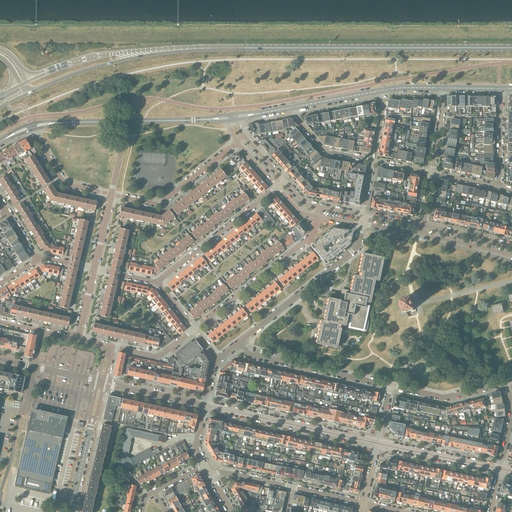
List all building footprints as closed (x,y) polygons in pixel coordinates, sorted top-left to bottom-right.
[(418,100),(416,112),(416,113),(415,116),(417,117),(419,109),(422,110),(422,108),(423,101),(420,100),(420,101),(418,100)] [(429,101),(427,112),(426,116),(428,116),(430,110),(433,110),(433,108),(434,102),(433,101),(431,100),(431,101),(429,101)] [(369,105),(371,115),(371,116),(373,116),(374,117),(378,116),(376,104),(375,104),(374,103),(372,103),(372,104),(371,104),(371,105),(369,105)] [(366,106),(363,106),(365,117),(371,115),(369,105),(368,105),(367,105),(366,105),(366,106)] [(314,125),(314,124),(312,116),(308,117),(307,116),(306,116),(305,117),(305,122),(306,124),(307,123),(308,125),(311,125),(312,126),(314,125)] [(288,119),(287,120),(289,128),(293,128),(294,128),(297,126),(295,123),(293,121),(291,119),(288,120),(288,119)] [(385,123),(385,126),(385,128),(398,130),(402,131),(403,128),(394,127),(394,124),(385,123)] [(451,127),(450,129),(464,131),(468,132),(468,130),(459,128),(459,126),(451,124),(451,125),(450,125),(450,127),(451,127)] [(419,133),(427,134),(428,133),(429,132),(428,131),(428,129),(417,127),(411,126),(411,128),(419,130),(419,133)] [(296,128),(292,132),(288,136),(285,137),(283,140),(284,142),(291,136),(292,138),(299,132),(299,131),(297,129),(297,130),(296,128)] [(288,145),(290,147),(302,136),(301,135),(302,134),(300,132),(299,133),(299,132),(292,138),(294,140),(288,145)] [(297,143),(299,145),(305,139),(305,138),(304,137),(303,137),(302,136),(290,147),(291,148),(293,147),(294,147),(297,143)] [(262,141),(260,141),(258,141),(257,141),(259,143),(258,143),(270,156),(285,142),(284,142),(283,140),(280,137),(276,138),(272,139),(267,140),(262,141)] [(301,147),(297,150),(295,148),(293,150),(297,154),(309,143),(307,142),(308,141),(307,140),(306,140),(305,139),(299,145),(301,147)] [(22,142),(19,143),(25,153),(27,156),(29,158),(32,156),(30,153),(29,154),(28,151),(27,151),(30,148),(25,140),(24,140),(22,141),(22,142)] [(382,145),(381,146),(397,150),(398,147),(390,146),(391,143),(381,142),(381,144),(382,145)] [(13,146),(12,147),(18,155),(21,153),(22,154),(24,157),(27,156),(25,153),(19,143),(15,145),(13,146)] [(300,157),(303,155),(303,154),(302,155),(301,154),(304,151),(306,153),(312,147),(311,146),(312,146),(310,144),(309,143),(297,154),(300,157)] [(7,150),(12,159),(18,155),(12,147),(10,148),(9,148),(7,150)] [(305,157),(304,158),(305,160),(315,151),(314,149),(314,148),(313,147),(312,147),(306,153),(307,155),(305,157)] [(276,159),(283,153),(279,149),(272,155),(273,156),(274,158),(275,158),(276,159)] [(2,153),(1,154),(6,161),(9,159),(12,163),(14,162),(12,159),(7,150),(4,152),(2,153)] [(315,151),(305,160),(307,162),(310,158),(312,160),(318,154),(318,153),(318,152),(317,151),(316,151),(315,151)] [(242,158),(238,153),(234,156),(233,156),(231,157),(231,159),(230,160),(235,165),(242,158)] [(280,164),(287,158),(283,153),(276,159),(278,161),(278,162),(279,163),(280,163),(280,164)] [(313,162),(310,165),(311,167),(322,158),(320,156),(321,155),(320,154),(319,154),(318,154),(312,160),(313,162)] [(38,165),(35,159),(33,156),(32,156),(29,158),(25,160),(31,169),(38,165)] [(294,159),(290,162),(284,168),(285,170),(285,171),(286,172),(287,172),(294,166),(292,164),(298,158),(301,161),(302,161),(301,160),(297,156),(294,159)] [(284,168),(290,162),(287,158),(280,164),(280,165),(281,166),(282,166),(284,168)] [(323,167),(325,168),(327,159),(326,159),(326,158),(325,158),(324,159),(322,158),(320,170),(319,170),(318,175),(319,176),(321,176),(322,172),(323,167)] [(239,168),(243,172),(249,167),(243,161),(237,166),(239,168)] [(350,163),(349,170),(365,173),(367,166),(350,163)] [(38,165),(31,169),(36,178),(44,174),(38,165)] [(292,177),(300,170),(296,165),(288,173),(290,175),(290,176),(291,177),(292,177)] [(494,179),(495,174),(487,172),(482,171),(482,167),(477,166),(476,175),(494,179)] [(246,176),(252,171),(249,167),(243,172),(246,176)] [(296,181),(302,175),(300,173),(304,169),(303,167),(300,170),(292,177),(294,179),(294,180),(294,181),(295,181),(296,181)] [(220,170),(212,176),(217,183),(226,177),(220,170)] [(246,176),(250,180),(256,175),(252,171),(246,176)] [(8,182),(5,177),(4,174),(0,176),(0,182),(0,183),(2,186),(7,183),(8,182)] [(44,174),(36,178),(42,187),(49,183),(44,174)] [(254,185),(260,179),(256,175),(250,180),(254,185)] [(299,185),(306,179),(302,175),(296,181),(296,182),(297,183),(298,183),(299,185)] [(365,176),(357,175),(359,175),(354,199),(350,198),(351,194),(353,194),(354,193),(351,192),(351,194),(350,194),(349,203),(355,204),(355,205),(359,206),(360,201),(362,193),(361,193),(363,184),(365,176)] [(212,176),(204,182),(209,189),(217,183),(212,176)] [(254,185),(257,189),(264,184),(260,179),(254,185)] [(303,189),(310,184),(306,179),(299,185),(301,187),(301,188),(302,189),(303,189)] [(8,188),(11,186),(8,182),(7,183),(2,186),(5,191),(6,190),(8,189),(8,188)] [(204,182),(196,189),(201,196),(209,189),(204,182)] [(261,193),(267,188),(264,184),(257,189),(261,193)] [(312,190),(312,188),(312,186),(310,184),(303,189),(304,190),(303,190),(305,192),(307,194),(312,190)] [(16,190),(13,185),(11,186),(8,188),(8,189),(6,190),(7,192),(8,194),(9,194),(16,190)] [(51,201),(56,194),(51,185),(44,190),(51,201)] [(318,189),(312,188),(312,190),(307,194),(308,195),(312,196),(312,197),(314,197),(314,196),(316,197),(318,189)] [(196,189),(187,196),(193,202),(201,196),(196,189)] [(15,198),(18,196),(19,195),(16,190),(9,194),(9,195),(10,197),(12,199),(13,198),(15,198)] [(411,198),(414,199),(416,199),(416,196),(417,196),(417,195),(417,194),(417,192),(408,190),(407,192),(408,192),(408,196),(411,196),(411,198)] [(392,192),(390,191),(389,197),(388,197),(388,200),(385,199),(383,209),(384,209),(384,210),(386,210),(389,210),(391,200),(392,195),(392,192)] [(244,193),(239,197),(244,203),(249,199),(244,193)] [(66,196),(56,194),(51,201),(64,204),(66,196)] [(14,205),(20,200),(18,196),(15,198),(13,198),(12,199),(10,199),(14,205)] [(74,206),(76,198),(66,196),(64,204),(74,206)] [(187,196),(183,199),(179,202),(185,209),(193,202),(187,196)] [(237,203),(239,205),(240,206),(244,203),(239,197),(235,199),(237,201),(237,203)] [(276,197),(270,202),(273,207),(279,201),(276,197)] [(86,200),(76,198),(74,206),(84,209),(86,200)] [(234,198),(230,202),(235,208),(236,208),(237,207),(239,205),(237,203),(237,201),(235,199),(234,198)] [(413,206),(409,205),(408,214),(414,215),(417,199),(416,199),(414,199),(413,206)] [(95,211),(97,202),(86,200),(84,209),(95,211)] [(392,211),(395,212),(397,202),(391,200),(389,210),(389,211),(390,211),(391,212),(392,211)] [(279,201),(273,207),(277,211),(283,205),(279,201)] [(186,210),(185,209),(179,202),(171,209),(176,215),(183,210),(184,211),(186,210)] [(229,209),(231,212),(232,210),(233,210),(234,209),(235,208),(230,202),(225,206),(226,207),(228,209),(229,209)] [(402,213),(404,203),(397,202),(395,212),(399,212),(399,213),(401,213),(402,213)] [(22,209),(25,207),(22,203),(15,207),(18,212),(20,212),(21,211),(22,209)] [(442,211),(443,206),(443,203),(441,203),(440,208),(436,207),(434,219),(435,220),(436,220),(437,219),(440,220),(442,211)] [(283,205),(277,211),(281,215),(287,210),(283,205)] [(22,216),(29,212),(26,207),(25,207),(22,209),(21,211),(20,212),(21,213),(20,214),(21,215),(22,215),(22,216)] [(226,207),(222,210),(227,217),(232,213),(231,212),(229,209),(228,209),(226,207)] [(119,216),(129,219),(131,210),(121,208),(119,216)] [(256,214),(261,220),(265,225),(268,223),(271,227),(272,226),(274,222),(264,210),(264,209),(261,211),(261,210),(256,214)] [(141,212),(131,210),(129,219),(139,221),(141,212)] [(220,217),(221,219),(222,220),(227,217),(222,210),(218,213),(220,215),(220,217)] [(287,210),(281,215),(284,219),(290,214),(287,210)] [(161,217),(163,226),(174,217),(169,211),(161,217)] [(28,219),(31,217),(32,217),(29,212),(22,216),(22,217),(23,218),(24,218),(25,220),(27,219),(28,219)] [(151,215),(141,212),(139,221),(150,223),(151,215)] [(217,212),(212,216),(217,222),(218,222),(219,222),(220,221),(220,220),(221,219),(220,217),(220,215),(218,213),(217,212)] [(256,214),(252,217),(257,224),(261,220),(256,214)] [(290,214),(284,219),(288,223),(294,218),(290,214)] [(150,223),(163,226),(161,217),(151,215),(150,223)] [(212,223),(214,225),(215,224),(216,224),(217,223),(217,222),(212,216),(208,220),(209,221),(210,223),(212,223)] [(27,226),(34,222),(31,217),(28,219),(27,219),(25,220),(24,221),(27,226)] [(257,224),(252,217),(247,221),(252,227),(257,224)] [(294,218),(288,223),(292,228),(298,222),(294,218)] [(88,222),(79,220),(77,230),(86,232),(86,228),(87,227),(87,226),(88,222)] [(9,225),(6,221),(4,221),(0,223),(0,228),(1,230),(9,225)] [(209,221),(205,224),(210,230),(215,227),(214,225),(212,223),(210,223),(209,221)] [(247,221),(243,224),(248,230),(252,227),(247,221)] [(33,228),(36,226),(34,222),(27,226),(30,231),(31,230),(33,229),(33,228)] [(304,227),(299,222),(291,229),(291,230),(293,232),(294,232),(296,234),(298,232),(304,227)] [(202,231),(204,233),(205,234),(210,230),(205,224),(201,227),(202,229),(202,231)] [(248,230),(243,224),(239,228),(244,234),(248,230)] [(9,225),(1,230),(4,235),(12,230),(9,225)] [(34,235),(41,230),(38,225),(36,226),(33,228),(33,229),(31,230),(32,232),(32,233),(33,234),(34,234),(34,235)] [(200,226),(195,230),(200,236),(201,235),(202,235),(202,234),(204,233),(202,231),(202,229),(201,227),(200,226)] [(304,227),(298,232),(300,234),(298,236),(300,238),(302,237),(308,232),(304,227)] [(239,228),(234,231),(239,237),(244,234),(239,228)] [(331,260),(335,257),(334,256),(335,255),(336,256),(342,251),(341,250),(343,248),(344,250),(350,245),(352,236),(351,236),(350,236),(349,235),(351,234),(349,235),(346,233),(347,232),(345,233),(344,231),(343,230),(344,230),(333,228),(329,231),(330,232),(328,234),(327,232),(321,237),(322,238),(321,240),(320,239),(316,242),(314,244),(314,243),(310,246),(325,265),(329,262),(328,261),(330,259),(331,260)] [(120,229),(118,239),(126,241),(129,231),(120,229)] [(12,230),(4,235),(5,237),(0,240),(2,243),(7,240),(15,235),(12,230)] [(40,238),(43,236),(44,235),(41,230),(34,235),(34,236),(35,237),(37,239),(38,238),(40,238)] [(77,230),(75,240),(83,242),(84,238),(84,237),(86,232),(77,230)] [(191,233),(196,239),(198,237),(199,237),(200,237),(200,236),(195,230),(191,233)] [(239,237),(234,231),(230,234),(235,241),(239,237)] [(230,234),(226,238),(231,244),(235,241),(230,234)] [(10,244),(18,240),(15,235),(7,240),(8,242),(7,243),(8,246),(10,244)] [(193,241),(188,235),(183,239),(189,245),(190,245),(191,244),(191,243),(193,241)] [(38,245),(45,240),(43,236),(40,238),(38,238),(37,239),(35,240),(38,245)] [(231,244),(226,238),(221,241),(226,247),(231,244)] [(118,239),(115,249),(124,251),(126,241),(118,239)] [(179,243),(180,244),(182,246),(183,246),(185,248),(186,247),(187,247),(188,246),(189,245),(183,239),(179,243)] [(4,248),(3,249),(5,253),(6,252),(8,251),(7,249),(11,247),(12,248),(20,243),(18,240),(10,244),(8,246),(6,247),(5,248),(4,248)] [(41,250),(44,248),(45,247),(48,246),(45,240),(38,245),(41,250)] [(83,242),(75,240),(72,250),(81,252),(82,248),(82,247),(83,242)] [(221,241),(217,245),(222,251),(226,247),(221,241)] [(278,242),(274,246),(279,252),(283,248),(278,242)] [(12,254),(22,247),(20,243),(12,248),(13,250),(9,252),(8,251),(6,252),(9,255),(12,254)] [(182,246),(180,244),(176,247),(181,253),(186,249),(185,248),(183,246),(182,246)] [(222,251),(217,245),(213,248),(218,254),(222,251)] [(279,252),(274,246),(270,249),(272,251),(272,253),(273,254),(274,255),(279,252)] [(12,254),(9,255),(8,256),(9,257),(10,257),(11,259),(13,258),(12,256),(13,255),(16,254),(17,256),(25,251),(22,247),(12,254)] [(176,247),(172,250),(174,252),(174,253),(175,255),(176,257),(181,253),(176,247)] [(269,247),(264,251),(269,258),(269,257),(270,257),(271,257),(271,256),(273,254),(272,253),(272,251),(270,249),(269,247)] [(213,248),(208,251),(213,258),(218,254),(213,248)] [(115,249),(113,259),(122,261),(124,251),(115,249)] [(174,252),(172,250),(171,249),(166,252),(171,259),(172,259),(174,258),(174,257),(175,255),(174,253),(174,252)] [(70,262),(74,263),(74,264),(78,265),(79,260),(81,252),(72,250),(72,254),(70,253),(69,257),(71,257),(70,262)] [(25,251),(17,256),(18,257),(14,260),(13,258),(11,259),(12,261),(13,263),(27,254),(25,251)] [(213,258),(208,251),(204,255),(209,261),(213,258)] [(269,258),(264,251),(259,255),(260,256),(262,259),(264,259),(265,261),(267,259),(268,259),(269,259),(269,258)] [(163,255),(164,257),(167,262),(169,261),(170,261),(171,260),(171,259),(166,252),(163,255)] [(313,252),(308,256),(313,263),(318,259),(313,252)] [(350,291),(349,291),(345,290),(343,290),(342,296),(340,296),(340,299),(339,299),(339,300),(328,298),(323,321),(320,320),(316,343),(315,344),(337,348),(341,329),(340,328),(341,325),(345,326),(346,322),(350,323),(349,327),(350,327),(361,327),(361,329),(366,331),(367,330),(367,328),(367,327),(368,326),(368,324),(368,323),(368,321),(368,320),(368,319),(368,317),(368,316),(367,314),(366,314),(367,307),(365,307),(365,303),(370,303),(375,281),(378,281),(383,258),(374,256),(375,253),(372,252),(371,255),(362,253),(358,273),(361,274),(360,277),(353,276),(350,291)] [(1,257),(3,259),(10,270),(11,269),(14,268),(9,260),(7,261),(5,257),(4,257),(2,254),(0,255),(1,257)] [(27,254),(13,263),(15,267),(18,265),(17,263),(20,261),(21,263),(28,259),(29,257),(27,254)] [(260,256),(257,259),(261,266),(266,262),(265,261),(264,259),(262,259),(260,256)] [(308,256),(303,260),(308,267),(313,263),(308,256)] [(1,265),(6,273),(8,271),(10,270),(3,259),(1,257),(0,257),(0,258),(3,264),(1,265)] [(167,262),(164,257),(159,261),(164,267),(168,263),(167,262)] [(201,257),(197,261),(202,267),(206,263),(201,257)] [(110,271),(115,272),(114,274),(114,275),(118,276),(118,275),(118,274),(120,268),(122,269),(124,262),(122,261),(113,259),(110,271)] [(261,266),(257,259),(253,262),(255,265),(254,267),(256,268),(257,269),(261,266)] [(303,260),(298,264),(303,271),(308,267),(303,260)] [(164,267),(159,261),(154,264),(155,265),(158,269),(159,271),(164,267)] [(202,267),(197,261),(193,264),(198,270),(202,267)] [(252,261),(247,265),(252,271),(253,271),(254,270),(254,269),(256,268),(254,267),(255,265),(253,262),(252,261)] [(69,264),(69,266),(68,270),(66,269),(65,273),(67,273),(66,276),(75,278),(78,265),(74,264),(74,263),(70,262),(69,264)] [(193,264),(188,268),(193,274),(198,270),(193,264)] [(298,264),(293,268),(298,275),(303,271),(298,264)] [(251,272),(252,271),(247,265),(242,269),(243,270),(245,272),(247,273),(248,274),(250,273),(251,272)] [(41,273),(44,271),(47,272),(48,267),(44,266),(36,271),(38,275),(40,277),(41,279),(42,278),(43,279),(45,278),(41,273)] [(193,274),(188,268),(184,271),(189,277),(193,274)] [(293,268),(288,272),(293,279),(298,275),(293,268)] [(40,277),(38,275),(36,271),(35,270),(31,273),(35,279),(40,277)] [(243,270),(239,273),(244,279),(249,275),(248,274),(247,273),(245,272),(243,270)] [(117,281),(117,280),(118,276),(114,275),(114,274),(115,272),(110,271),(110,273),(107,285),(115,287),(115,288),(117,288),(118,284),(119,281),(117,281)] [(184,271),(180,274),(185,281),(189,277),(184,271)] [(288,272),(283,276),(288,283),(293,279),(288,272)] [(35,279),(31,273),(26,275),(30,282),(35,279)] [(244,279),(239,273),(235,276),(237,279),(237,280),(239,282),(240,283),(244,279)] [(185,281),(180,274),(175,278),(180,284),(185,281)] [(25,285),(30,282),(26,275),(21,278),(25,285)] [(234,275),(230,279),(235,285),(235,284),(236,285),(237,284),(237,283),(239,282),(237,280),(237,279),(235,276),(234,275)] [(75,278),(66,276),(66,277),(64,287),(73,288),(73,285),(74,284),(74,283),(75,278)] [(288,283),(283,276),(278,280),(283,287),(288,283)] [(25,285),(21,278),(16,281),(20,288),(25,285)] [(175,278),(171,281),(176,288),(180,284),(175,278)] [(235,285),(230,279),(225,282),(230,288),(232,287),(233,287),(234,286),(234,285),(235,285)] [(16,291),(20,288),(16,281),(12,284),(16,291)] [(176,288),(171,281),(167,285),(171,291),(176,288)] [(280,289),(275,283),(275,282),(270,286),(275,293),(280,289)] [(16,291),(12,284),(7,287),(11,294),(16,291)] [(228,290),(223,284),(218,288),(223,294),(224,294),(225,293),(225,292),(228,290)] [(113,298),(115,288),(115,287),(107,285),(105,296),(113,298)] [(275,293),(270,286),(265,290),(270,297),(275,293)] [(0,290),(0,292),(3,298),(9,294),(5,287),(0,290)] [(71,294),(73,288),(64,287),(62,297),(70,299),(71,295),(71,294)] [(223,294),(218,288),(214,291),(215,293),(216,295),(218,295),(219,297),(221,296),(222,296),(223,295),(223,294)] [(153,292),(149,295),(148,296),(152,300),(158,295),(155,290),(153,292)] [(270,297),(265,290),(260,294),(265,301),(270,297)] [(216,295),(215,293),(211,296),(216,302),(220,298),(219,297),(218,295),(216,295)] [(265,301),(260,294),(255,298),(260,305),(265,301)] [(152,300),(155,304),(161,299),(158,295),(152,300)] [(103,302),(102,306),(111,308),(112,303),(113,298),(105,296),(104,300),(103,301),(103,302)] [(216,302),(211,296),(207,299),(209,301),(209,303),(210,304),(211,306),(216,302)] [(69,303),(70,299),(62,297),(60,307),(68,309),(69,305),(69,304),(69,303)] [(209,301),(207,299),(206,298),(201,301),(206,308),(206,307),(207,307),(208,306),(210,304),(209,303),(209,301)] [(260,305),(255,298),(250,302),(255,309),(260,305)] [(155,304),(158,309),(165,303),(161,299),(155,304)] [(414,311),(411,299),(399,301),(402,313),(414,311)] [(17,316),(19,307),(20,303),(13,301),(11,312),(9,311),(8,313),(4,312),(4,311),(5,308),(7,301),(6,300),(0,304),(0,305),(0,306),(0,308),(0,315),(13,319),(14,315),(17,316)] [(206,308),(201,301),(196,305),(197,306),(199,309),(201,309),(202,311),(204,309),(205,309),(206,309),(206,308)] [(255,309),(250,302),(245,306),(250,313),(255,309)] [(158,309),(162,313),(168,308),(165,303),(158,309)] [(502,304),(491,306),(493,315),(504,312),(502,304)] [(111,308),(102,306),(101,310),(101,311),(101,312),(100,316),(108,318),(111,308)] [(199,309),(197,306),(194,309),(198,316),(203,312),(202,311),(201,309),(199,309)] [(29,310),(19,307),(17,316),(21,316),(27,318),(29,310)] [(162,313),(165,317),(172,312),(168,308),(162,313)] [(198,316),(194,309),(191,311),(190,309),(187,311),(189,313),(194,319),(198,316)] [(242,309),(237,313),(242,319),(247,315),(242,309)] [(33,319),(37,320),(39,312),(29,310),(27,318),(32,319),(33,319)] [(39,312),(37,320),(42,321),(43,321),(47,322),(49,314),(39,312)] [(165,317),(169,322),(175,316),(172,312),(165,317)] [(242,319),(237,313),(232,317),(237,323),(242,319)] [(59,316),(49,314),(47,322),(50,323),(51,323),(52,324),(57,325),(59,316)] [(59,316),(57,325),(63,326),(68,327),(69,319),(59,316)] [(169,322),(172,326),(179,321),(175,316),(169,322)] [(232,317),(227,321),(232,327),(237,323),(232,317)] [(172,326),(176,330),(182,325),(179,321),(172,326)] [(227,321),(222,324),(227,331),(232,327),(227,321)] [(153,335),(160,337),(166,345),(171,341),(157,322),(156,322),(155,330),(153,335)] [(94,324),(92,332),(96,333),(102,335),(104,326),(94,324)] [(217,328),(222,335),(227,331),(222,324),(217,328)] [(182,325),(176,330),(179,335),(186,330),(182,325)] [(104,326),(102,335),(112,337),(114,329),(104,326)] [(153,335),(155,330),(146,328),(145,336),(143,344),(151,346),(153,335)] [(217,328),(212,332),(217,339),(222,335),(217,328)] [(112,337),(122,339),(124,331),(114,329),(112,337)] [(9,349),(13,331),(7,330),(3,348),(9,349)] [(16,351),(20,333),(19,333),(19,332),(13,331),(9,349),(15,351),(16,351)] [(122,339),(133,341),(135,333),(124,331),(122,339)] [(217,339),(212,332),(207,336),(212,343),(217,339)] [(25,353),(29,335),(20,333),(16,351),(19,351),(25,353)] [(133,341),(143,344),(145,336),(135,333),(133,341)] [(24,356),(31,357),(31,355),(36,336),(29,335),(25,353),(24,356)] [(151,346),(157,348),(160,337),(153,335),(151,346)] [(160,337),(157,348),(162,349),(166,345),(160,337)] [(180,379),(182,371),(182,370),(198,357),(203,353),(204,352),(202,350),(203,350),(202,349),(196,341),(195,341),(191,343),(190,341),(175,354),(176,356),(173,359),(174,361),(173,366),(172,370),(171,376),(169,385),(178,386),(179,382),(180,379)] [(128,368),(129,367),(129,365),(123,363),(123,359),(124,355),(125,354),(118,353),(117,359),(115,366),(128,368)] [(206,377),(209,361),(207,358),(202,362),(202,363),(199,374),(182,371),(180,379),(179,382),(178,386),(178,387),(195,390),(200,391),(200,390),(202,391),(204,382),(205,380),(206,377)] [(219,374),(226,375),(227,370),(230,371),(232,361),(231,361),(221,370),(220,370),(219,374)] [(232,361),(230,371),(234,372),(234,371),(236,371),(238,362),(235,362),(235,361),(233,361),(232,361)] [(156,362),(155,366),(153,372),(152,381),(157,382),(159,374),(161,367),(161,363),(156,362)] [(128,368),(115,366),(114,372),(113,374),(113,375),(120,377),(120,374),(127,375),(128,368)] [(133,377),(135,368),(129,367),(128,368),(127,375),(133,377)] [(139,378),(141,370),(141,368),(135,367),(135,368),(133,377),(139,378)] [(152,381),(153,372),(141,370),(139,378),(152,381)] [(0,371),(0,388),(2,389),(8,390),(10,382),(12,374),(0,371)] [(276,386),(276,382),(277,380),(279,380),(281,371),(279,371),(278,371),(276,371),(273,385),(276,386)] [(287,373),(286,373),(284,382),(282,390),(284,391),(286,382),(289,383),(291,373),(288,373),(287,373)] [(8,390),(21,393),(24,377),(12,374),(10,382),(8,390)] [(217,382),(230,385),(237,386),(238,380),(239,379),(234,378),(231,378),(219,375),(217,382)] [(297,376),(295,375),(294,382),(291,392),(294,393),(296,384),(298,385),(298,384),(300,376),(299,376),(299,375),(297,375),(297,376)] [(320,381),(317,380),(314,389),(315,390),(314,396),(317,397),(318,394),(317,394),(318,389),(321,389),(323,382),(323,381),(322,381),(321,380),(320,381)] [(229,391),(230,385),(217,382),(216,389),(226,391),(229,391)] [(228,394),(229,391),(226,391),(216,389),(215,391),(216,391),(215,392),(215,396),(223,397),(224,398),(233,400),(233,399),(235,399),(236,394),(231,393),(230,395),(228,394)] [(361,400),(363,390),(362,389),(361,389),(360,390),(357,389),(354,398),(358,399),(361,400)] [(374,393),(372,401),(372,402),(374,403),(374,402),(378,403),(380,394),(379,394),(379,393),(377,392),(377,393),(374,392),(374,393)] [(260,393),(257,393),(257,394),(254,393),(252,403),(255,404),(257,405),(257,404),(258,404),(260,395),(260,393)] [(272,408),(274,408),(278,393),(277,393),(275,393),(274,398),(271,398),(269,408),(271,408),(272,408)] [(290,402),(287,401),(285,411),(288,412),(288,411),(291,412),(295,394),(293,394),(292,396),(291,396),(290,402)] [(108,396),(102,420),(117,423),(122,399),(120,399),(120,398),(108,396)] [(122,399),(117,423),(133,427),(138,402),(133,401),(130,401),(122,399)] [(298,413),(300,405),(300,401),(298,400),(298,404),(294,403),(292,412),(293,413),(294,413),(295,413),(298,413)] [(301,401),(301,405),(300,405),(298,413),(299,413),(301,414),(301,415),(304,416),(304,415),(305,415),(307,404),(303,403),(303,401),(301,401)] [(138,402),(133,427),(137,428),(139,428),(144,404),(138,402)] [(150,405),(144,404),(139,428),(143,429),(144,426),(140,425),(140,422),(143,423),(144,419),(143,418),(143,417),(147,418),(150,405)] [(313,405),(307,404),(305,415),(305,416),(307,416),(308,415),(310,416),(311,413),(313,407),(313,405)] [(334,422),(339,423),(339,422),(342,412),(343,408),(343,405),(338,404),(336,411),(334,422)] [(144,429),(146,430),(150,431),(156,406),(150,405),(147,418),(144,429)] [(313,405),(313,407),(311,413),(310,416),(311,417),(313,417),(316,417),(318,407),(313,405)] [(164,408),(156,406),(150,431),(158,432),(164,408)] [(433,422),(435,422),(436,416),(439,416),(441,407),(440,407),(440,406),(439,406),(438,407),(436,406),(433,422)] [(332,410),(329,409),(327,420),(334,422),(336,411),(335,411),(335,408),(333,407),(332,410)] [(441,407),(439,416),(448,418),(447,417),(445,408),(444,408),(444,407),(442,407),(441,407)] [(158,432),(166,434),(171,410),(169,409),(164,408),(158,432)] [(171,410),(166,434),(174,434),(176,422),(179,411),(171,410)] [(364,414),(363,417),(361,427),(362,427),(362,428),(364,429),(365,428),(366,427),(366,425),(369,426),(370,425),(370,423),(372,424),(373,421),(374,422),(374,419),(373,419),(375,414),(376,411),(371,410),(370,413),(367,412),(366,415),(364,414)] [(185,413),(179,411),(176,422),(180,423),(180,422),(183,422),(185,413)] [(17,476),(15,485),(20,486),(43,492),(49,493),(51,484),(65,425),(65,424),(66,421),(66,420),(61,418),(37,413),(31,412),(27,433),(18,469),(17,476)] [(342,412),(339,422),(342,423),(342,424),(344,424),(344,423),(345,424),(347,413),(342,412)] [(180,423),(176,422),(174,434),(193,434),(195,426),(194,426),(195,424),(196,420),(197,416),(185,413),(183,422),(180,422),(180,423)] [(347,413),(345,424),(347,424),(347,425),(349,425),(350,425),(353,414),(347,413)] [(403,437),(403,436),(406,425),(399,423),(401,416),(392,414),(389,428),(390,428),(395,433),(395,434),(395,435),(397,435),(397,436),(403,437)] [(504,420),(505,417),(493,418),(492,420),(494,421),(493,424),(502,425),(502,424),(503,424),(503,423),(503,422),(503,420),(504,420)] [(207,429),(217,431),(220,432),(222,423),(222,422),(219,421),(210,419),(208,425),(207,428),(207,429)] [(102,424),(98,442),(107,444),(111,426),(105,425),(103,424),(102,424)] [(444,434),(442,444),(442,445),(447,446),(449,436),(450,431),(451,426),(446,425),(445,428),(444,434)] [(239,426),(237,435),(235,444),(234,446),(240,447),(241,444),(241,442),(244,428),(243,427),(243,426),(239,426),(238,426),(239,426)] [(452,426),(451,434),(448,446),(453,447),(453,448),(454,448),(458,427),(452,426)] [(248,439),(248,438),(250,429),(250,428),(248,428),(247,428),(245,427),(244,427),(244,428),(241,442),(245,442),(246,439),(248,439)] [(463,427),(458,427),(454,448),(459,449),(463,427)] [(459,449),(465,450),(469,427),(463,427),(459,449)] [(475,427),(469,427),(465,450),(470,451),(475,427)] [(475,452),(480,430),(480,428),(475,427),(470,451),(475,452)] [(130,438),(134,436),(135,430),(126,428),(124,437),(130,438)] [(257,431),(256,430),(254,438),(258,439),(258,438),(262,439),(263,432),(263,431),(262,431),(259,430),(259,431),(257,431)] [(283,436),(281,436),(279,442),(278,446),(284,448),(284,447),(285,444),(287,436),(283,435),(283,436)] [(207,449),(209,452),(216,447),(216,446),(217,445),(218,442),(214,441),(205,439),(204,443),(205,443),(205,444),(204,444),(206,447),(207,447),(208,449),(207,449)] [(176,448),(180,456),(183,461),(189,458),(186,452),(183,454),(182,451),(181,452),(178,447),(184,444),(182,440),(174,445),(176,448)] [(309,442),(306,452),(312,454),(315,443),(313,443),(313,442),(310,441),(309,442)] [(98,442),(94,460),(103,463),(107,444),(98,442)] [(317,463),(318,460),(319,455),(321,446),(321,445),(321,444),(316,442),(315,443),(312,454),(313,454),(311,462),(313,462),(317,463)] [(324,456),(327,446),(326,446),(326,445),(324,444),(324,445),(321,445),(321,446),(319,455),(324,456)] [(329,446),(327,446),(324,456),(330,458),(332,447),(332,446),(329,446)] [(219,452),(216,447),(209,452),(210,455),(211,455),(212,456),(219,452)] [(340,449),(338,448),(335,459),(341,460),(344,449),(343,449),(343,448),(341,448),(340,449)] [(348,459),(350,451),(350,450),(347,449),(347,450),(345,450),(342,460),(348,461),(348,459)] [(243,459),(241,466),(242,467),(244,468),(244,467),(246,468),(248,460),(249,453),(250,451),(247,450),(245,459),(243,459)] [(353,465),(354,461),(356,452),(353,452),(354,451),(351,450),(351,451),(350,451),(348,459),(348,461),(347,466),(348,466),(350,467),(351,465),(353,465)] [(219,452),(212,456),(211,456),(213,459),(214,460),(222,462),(224,453),(219,452)] [(356,452),(354,461),(364,464),(365,460),(362,459),(363,458),(361,457),(361,456),(361,455),(360,454),(360,453),(359,453),(359,452),(357,452),(356,452)] [(172,458),(170,460),(174,467),(179,465),(175,457),(174,455),(171,456),(172,458)] [(130,460),(126,457),(120,456),(117,471),(121,472),(133,466),(130,460)] [(177,456),(175,457),(179,465),(181,464),(181,465),(182,465),(183,464),(184,463),(183,463),(184,462),(183,461),(180,456),(178,457),(177,456)] [(391,470),(393,460),(392,460),(392,459),(390,459),(389,460),(389,461),(388,461),(386,461),(386,462),(384,462),(384,464),(381,463),(380,467),(391,470)] [(94,460),(89,479),(98,481),(103,463),(94,460)] [(170,460),(165,462),(169,470),(174,467),(170,460)] [(397,471),(399,461),(398,461),(398,460),(396,460),(396,461),(393,460),(391,470),(390,475),(392,476),(393,470),(397,471)] [(295,466),(292,477),(292,478),(294,479),(295,478),(296,478),(299,467),(300,464),(300,462),(298,461),(297,467),(295,466)] [(354,471),(362,473),(362,472),(363,472),(363,470),(363,467),(364,467),(364,464),(354,461),(353,465),(354,465),(354,468),(354,471)] [(163,465),(161,466),(164,473),(169,470),(165,462),(163,464),(163,465)] [(307,472),(304,471),(302,480),(303,480),(303,481),(305,481),(307,481),(310,469),(311,464),(309,464),(307,472)] [(158,466),(156,467),(160,475),(164,473),(161,466),(158,467),(158,466)] [(320,469),(321,466),(318,466),(317,474),(314,473),(312,482),(313,482),(313,483),(315,483),(315,482),(317,483),(320,469)] [(154,470),(151,471),(155,478),(160,475),(156,467),(153,469),(154,470)] [(327,485),(331,468),(328,468),(327,476),(324,475),(322,484),(323,484),(323,485),(325,485),(327,485)] [(121,472),(121,473),(126,477),(130,475),(127,469),(121,472)] [(353,473),(353,476),(361,478),(361,477),(362,475),(361,475),(362,473),(354,471),(350,470),(349,470),(348,470),(347,472),(353,473)] [(139,484),(145,481),(142,476),(140,471),(137,472),(140,477),(136,479),(139,484)] [(149,471),(146,472),(150,480),(155,478),(151,471),(149,472),(149,471)] [(340,473),(340,472),(338,471),(337,478),(334,478),(332,486),(333,486),(333,487),(334,488),(335,487),(337,487),(340,473)] [(150,480),(146,472),(144,474),(144,475),(142,476),(145,481),(146,483),(150,480)] [(194,487),(201,483),(200,481),(201,480),(198,474),(176,486),(179,492),(180,494),(183,493),(184,495),(189,491),(188,490),(194,487)] [(89,479),(85,497),(94,499),(98,481),(89,479)] [(197,492),(205,487),(205,486),(204,485),(203,485),(202,482),(201,483),(194,487),(195,490),(196,489),(197,492)] [(242,484),(235,483),(235,482),(234,483),(233,484),(233,485),(232,486),(231,486),(230,488),(231,488),(230,489),(234,495),(239,492),(241,491),(243,490),(241,487),(242,484)] [(257,492),(259,486),(242,482),(242,484),(241,487),(243,490),(245,489),(245,490),(250,491),(251,493),(252,495),(253,495),(256,500),(257,495),(257,493),(257,492)] [(379,497),(381,488),(382,483),(377,482),(377,483),(377,482),(374,496),(376,496),(376,497),(378,497),(379,497)] [(502,483),(499,495),(506,497),(507,494),(509,484),(508,484),(507,483),(504,482),(504,483),(502,483)] [(165,497),(173,492),(177,490),(175,486),(166,491),(164,496),(165,497)] [(205,487),(197,492),(199,494),(198,495),(199,497),(200,497),(208,492),(206,490),(207,490),(206,488),(205,488),(205,487)] [(276,500),(276,497),(278,491),(277,491),(277,490),(275,490),(273,490),(271,499),(270,505),(271,505),(272,502),(273,499),(276,500)] [(443,511),(444,511),(446,503),(443,503),(445,491),(438,490),(437,493),(443,494),(441,502),(439,510),(441,511),(443,511)] [(239,492),(234,495),(234,496),(234,497),(235,498),(236,498),(237,500),(244,496),(245,495),(244,493),(243,494),(241,491),(239,492)] [(278,491),(276,497),(279,497),(278,497),(280,498),(279,499),(283,500),(284,496),(285,493),(284,492),(282,492),(278,491)] [(420,497),(421,492),(419,491),(418,494),(417,497),(415,496),(413,504),(415,505),(415,506),(417,506),(417,505),(418,506),(420,497)] [(173,492),(165,497),(166,500),(167,499),(168,502),(179,496),(178,495),(180,494),(179,492),(175,494),(176,496),(175,496),(173,492)] [(203,502),(210,497),(209,495),(210,494),(209,493),(208,493),(208,492),(200,497),(202,499),(201,500),(202,502),(203,502)] [(423,507),(425,499),(426,496),(426,493),(424,492),(423,498),(420,497),(418,506),(420,506),(420,507),(423,507)] [(265,504),(266,501),(266,498),(257,495),(256,500),(260,508),(265,505),(265,504)] [(179,496),(168,502),(168,503),(169,504),(169,505),(170,505),(178,501),(177,499),(179,497),(179,496)] [(238,503),(239,505),(248,500),(247,498),(246,499),(244,496),(237,500),(237,501),(237,502),(238,503)] [(85,497),(81,511),(91,511),(94,499),(85,497)] [(206,506),(213,502),(212,500),(212,499),(211,498),(210,497),(203,502),(204,504),(203,505),(205,507),(206,506)] [(250,503),(248,500),(239,505),(240,506),(239,507),(240,508),(241,508),(242,510),(250,506),(256,502),(255,500),(250,503)] [(173,509),(183,503),(182,501),(179,503),(178,501),(170,505),(170,506),(171,508),(172,508),(173,509)] [(207,511),(216,507),(215,505),(215,504),(214,503),(213,503),(213,502),(206,506),(207,509),(206,510),(207,511)] [(176,511),(183,509),(182,507),(184,505),(183,503),(173,509),(173,511),(176,511)]
